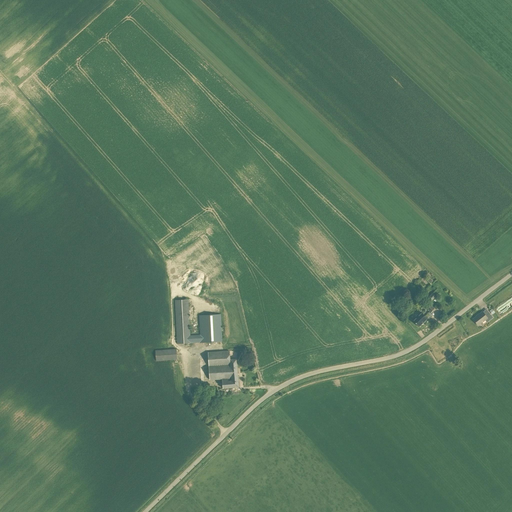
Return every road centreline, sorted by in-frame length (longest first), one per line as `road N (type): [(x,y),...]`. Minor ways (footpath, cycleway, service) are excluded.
road 1 (unclassified): [(147,511),(284,385),(397,356),(511,276)]
road 2 (track): [(0,72),(168,263),(173,345),(186,351)]
